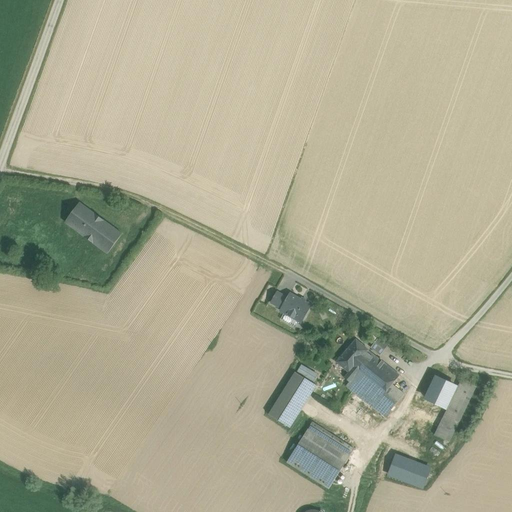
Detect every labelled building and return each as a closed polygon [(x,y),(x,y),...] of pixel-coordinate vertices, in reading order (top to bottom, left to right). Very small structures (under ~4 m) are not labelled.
[(121,233),(78,201),(64,221),(107,252),(121,233)] [(87,247),(71,235),(66,242),(82,254),(87,247)] [(89,253),(78,270),(90,278),(101,261),(89,253)] [(310,306),(290,294),(281,311),(301,323),(310,306)] [(388,346),(378,338),(371,348),(381,355),(388,346)] [(355,339),(337,362),(349,372),(350,372),(367,350),(368,349),(355,339)] [(399,374),(367,350),(350,372),(349,372),(345,378),(350,382),(352,380),(378,401),(387,390),(399,374)] [(462,378),(440,367),(429,390),(412,424),(434,435),(462,378)] [(295,373),(269,415),(290,428),(316,386),(295,373)] [(462,378),(434,435),(449,443),(477,385),(462,378)] [(399,400),(387,390),(378,401),(352,380),(350,382),(347,386),(386,417),(399,400)] [(354,449),(312,423),(287,462),(329,489),(354,449)] [(404,457),(389,450),(383,464),(398,471),(404,457)] [(398,471),(383,464),(380,472),(394,478),(398,471)]
